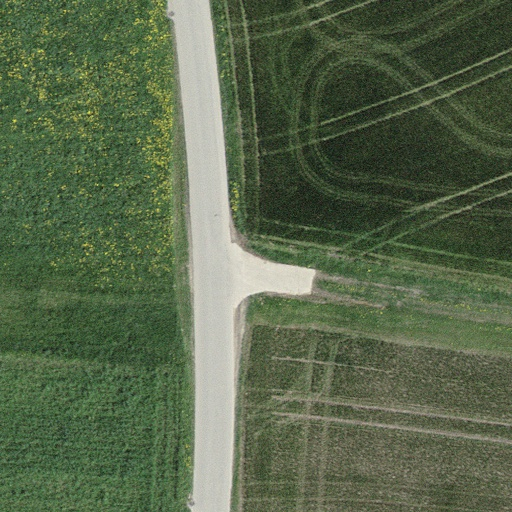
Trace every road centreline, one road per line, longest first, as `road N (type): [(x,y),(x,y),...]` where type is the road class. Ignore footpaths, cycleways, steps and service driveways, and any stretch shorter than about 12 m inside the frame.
road 1 (unclassified): [(189,0),(213,267)]
road 2 (unclassified): [(213,267),(212,511)]
road 3 (track): [(511,311),(317,286)]
